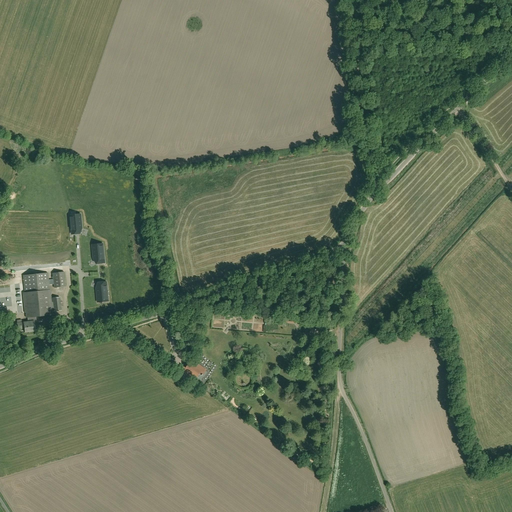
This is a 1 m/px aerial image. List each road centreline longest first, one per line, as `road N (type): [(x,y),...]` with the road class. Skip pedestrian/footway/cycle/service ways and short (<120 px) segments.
road 1 (tertiary): [(0,366),(317,260),(345,241)]
road 2 (tertiary): [(345,241),(376,192),(511,62)]
road 3 (track): [(351,0),(357,90),(377,181)]
road 4 (unclassified): [(345,241),(341,386)]
road 5 (unclassified): [(391,511),(341,386)]
road 6 (track): [(321,511),(341,386)]
